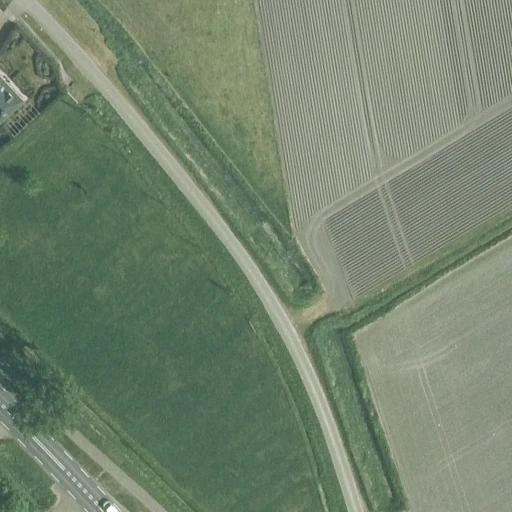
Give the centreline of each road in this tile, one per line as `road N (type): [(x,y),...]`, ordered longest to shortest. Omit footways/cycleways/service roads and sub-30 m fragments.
road 1 (residential): [(23,0),(197,195),(286,326),(356,511)]
road 2 (primary): [(105,511),(0,405)]
